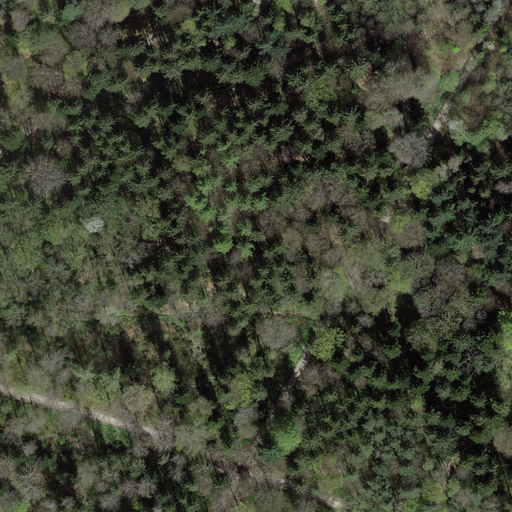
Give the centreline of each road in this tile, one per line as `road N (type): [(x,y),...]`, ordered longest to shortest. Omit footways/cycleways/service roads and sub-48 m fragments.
road 1 (track): [(249,470),(510,0)]
road 2 (track): [(249,470),(0,380)]
